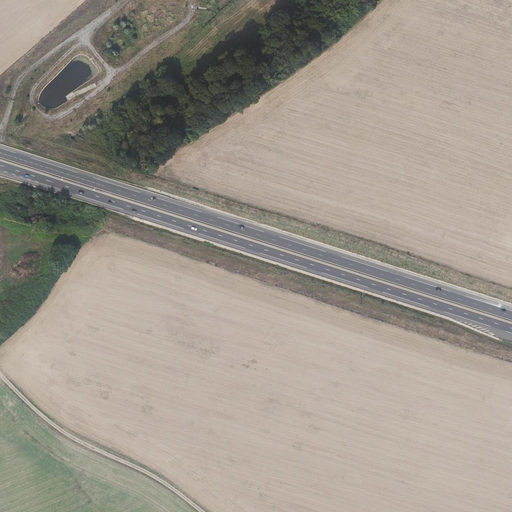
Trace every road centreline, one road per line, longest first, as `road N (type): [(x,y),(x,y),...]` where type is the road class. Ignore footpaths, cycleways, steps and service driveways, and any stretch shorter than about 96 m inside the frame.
road 1 (motorway): [(511,315),(0,152)]
road 2 (motorway): [(0,165),(511,328)]
road 3 (track): [(0,376),(67,434),(202,511)]
